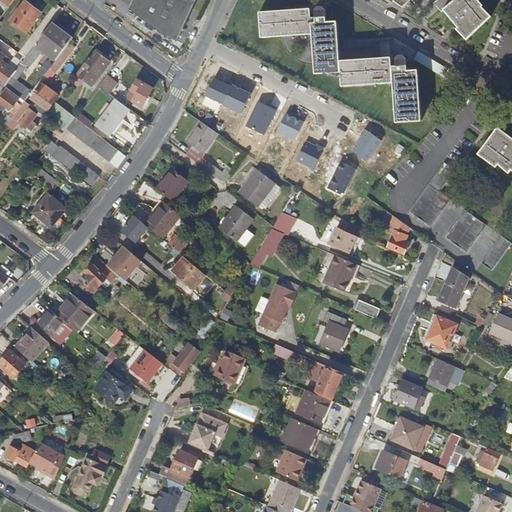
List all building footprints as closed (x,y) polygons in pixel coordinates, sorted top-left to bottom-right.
[(163,35),(177,42),(196,1),(193,0),(133,0),(129,9),(163,35)] [(403,8),(408,5),(407,3),(408,0),(392,0),(392,1),(403,8)] [(466,39),(490,17),(480,7),(481,6),(476,0),(437,0),(434,2),(441,11),(444,10),(458,27),(456,29),(466,39)] [(12,21),(27,32),(41,14),(26,3),(12,21)] [(326,22),(325,7),(323,5),(318,5),(315,8),(315,15),(311,15),(311,8),(260,11),(261,38),(312,34),(315,74),(341,73),(342,86),(393,83),(396,123),(421,122),(417,65),(413,65),(414,71),(407,71),(407,59),(403,55),(399,55),(395,58),(396,63),(392,64),(391,57),(340,61),(337,14),(332,15),(332,21),(326,22)] [(47,50),(58,59),(70,43),(74,38),(53,23),(24,62),(32,65),(42,52),(44,53),(47,50)] [(75,48),(70,43),(58,59),(46,75),(51,80),(75,48)] [(0,51),(0,82),(5,86),(12,77),(16,72),(2,61),(6,57),(0,51)] [(110,63),(95,52),(81,71),(77,76),(91,87),(110,63)] [(64,77),(71,83),(77,76),(81,71),(72,66),(64,77)] [(120,86),(108,76),(99,87),(112,97),(120,86)] [(32,93),(12,77),(5,86),(8,88),(25,102),(32,93)] [(133,92),(129,100),(142,108),(154,88),(138,79),(132,90),(133,92)] [(44,84),(32,99),(48,111),(59,96),(44,84)] [(1,124),(5,128),(7,126),(25,102),(8,88),(0,98),(0,114),(2,116),(7,109),(10,112),(12,114),(9,119),(6,118),(1,124)] [(113,134),(131,111),(115,99),(97,123),(113,134)] [(30,135),(44,116),(25,102),(7,126),(13,131),(18,123),(26,129),(25,131),(30,135)] [(83,117),(80,121),(89,128),(93,124),(83,117)] [(76,118),(67,129),(119,169),(128,157),(89,128),(80,121),(76,118)] [(204,154),(217,134),(200,122),(187,142),(204,154)] [(511,138),(498,128),(478,154),(497,168),(499,165),(510,174),(511,170),(511,138)] [(92,186),(100,176),(61,146),(54,156),(92,186)] [(212,165),(207,172),(221,182),(225,182),(232,172),(228,170),(225,174),(212,165)] [(275,182),(255,169),(239,192),(258,206),(275,182)] [(174,170),(158,190),(174,203),(190,183),(174,170)] [(431,227),(451,200),(429,185),(409,212),(431,227)] [(16,203),(22,208),(33,194),(27,189),(16,203)] [(48,195),(33,212),(50,227),(65,210),(48,195)] [(165,203),(146,226),(162,239),(181,217),(165,203)] [(251,219),(234,206),(218,227),(235,241),(251,219)] [(69,213),(65,210),(50,227),(33,212),(30,216),(51,234),(69,213)] [(297,219),(282,210),(272,227),(271,229),(283,234),(287,235),(297,219)] [(466,254),(486,226),(465,211),(445,238),(466,254)] [(402,243),(409,227),(394,217),(389,229),(395,232),(388,248),(404,255),(408,245),(402,243)] [(350,254),(357,237),(344,231),(348,224),(342,220),(330,246),(350,254)] [(279,241),(283,234),(271,229),(250,264),(257,267),(267,252),(275,238),(279,241)] [(177,234),(168,244),(179,253),(188,242),(177,234)] [(481,264),(492,272),(511,245),(500,237),(481,264)] [(271,254),(279,241),(275,238),(267,252),(271,254)] [(124,246),(108,266),(121,277),(126,281),(142,262),(136,257),(139,252),(132,246),(129,250),(124,246)] [(348,285),(356,265),(335,256),(324,285),(344,293),(348,285)] [(194,289),(206,275),(186,258),(184,257),(179,263),(183,267),(176,275),(194,289)] [(115,284),(121,277),(108,266),(101,260),(99,262),(98,261),(94,266),(93,266),(85,274),(86,275),(80,281),(84,286),(82,288),(91,297),(109,278),(112,280),(115,284)] [(172,271),(176,275),(183,267),(179,263),(172,271)] [(351,286),(359,266),(356,265),(348,285),(351,286)] [(468,279),(452,268),(438,302),(454,309),(468,279)] [(10,271),(6,276),(16,284),(20,280),(10,271)] [(275,333),(280,323),(287,307),(289,307),(296,293),(275,284),(257,325),(275,333)] [(73,295),(57,315),(78,332),(94,311),(89,307),(73,295)] [(359,301),(354,310),(376,320),(380,310),(359,301)] [(81,335),(78,332),(57,315),(52,310),(39,325),(61,343),(62,342),(70,348),(81,335)] [(323,344),(337,349),(345,329),(344,328),(347,319),(327,311),(324,319),(332,323),(323,344)] [(162,320),(178,333),(181,327),(166,314),(162,320)] [(423,339),(427,340),(437,316),(433,315),(423,339)] [(503,349),(511,352),(511,349),(511,321),(497,315),(489,334),(506,342),(503,349)] [(457,325),(437,316),(427,340),(446,348),(457,325)] [(480,318),(474,326),(479,328),(484,321),(480,318)] [(34,362),(51,343),(35,329),(18,348),(34,362)] [(112,342),(116,345),(125,334),(120,331),(112,342)] [(200,351),(188,343),(173,364),(184,372),(200,351)] [(295,353),(273,343),(270,351),(292,361),(295,353)] [(148,382),(163,363),(146,350),(131,369),(148,382)] [(234,384),(245,358),(227,350),(223,359),(221,364),(217,363),(212,375),(234,384)] [(27,365),(11,351),(0,363),(0,365),(15,378),(27,365)] [(107,358),(103,353),(102,353),(95,362),(97,363),(101,366),(104,362),(107,358)] [(446,391),(456,368),(438,360),(428,383),(446,391)] [(309,391),(330,400),(341,374),(313,361),(306,377),(314,381),(309,391)] [(126,399),(133,391),(109,373),(96,389),(114,402),(120,394),(126,399)] [(419,396),(422,389),(403,381),(395,400),(420,411),(425,399),(419,396)] [(320,423),(330,400),(309,391),(307,390),(297,413),(320,423)] [(308,450),(317,429),(293,417),(283,440),(308,450)] [(389,438),(393,440),(402,419),(398,417),(389,438)] [(195,428),(189,443),(207,451),(214,454),(219,441),(225,428),(203,418),(198,430),(195,428)] [(430,431),(402,419),(393,440),(421,453),(430,431)] [(34,437),(31,428),(23,431),(17,432),(20,441),(34,437)] [(452,434),(438,467),(446,470),(456,449),(457,446),(460,438),(460,437),(459,437),(452,434)] [(37,448),(29,443),(22,454),(9,446),(4,456),(12,461),(13,460),(26,467),(29,462),(41,469),(40,471),(54,479),(64,458),(39,444),(37,448)] [(468,451),(457,446),(456,449),(446,470),(447,471),(456,475),(460,466),(455,464),(460,454),(464,455),(466,456),(468,451)] [(95,448),(91,458),(108,464),(111,455),(95,448)] [(164,466),(160,475),(185,486),(198,456),(181,449),(172,469),(164,466)] [(499,455),(486,450),(485,453),(481,451),(476,462),(480,464),(480,465),(492,471),(499,455)] [(297,482),(306,460),(286,451),(277,473),(297,482)] [(399,478),(407,462),(383,452),(375,468),(399,478)] [(460,466),(464,455),(460,454),(455,464),(460,466)] [(104,476),(109,464),(108,464),(91,458),(87,456),(73,486),(75,490),(84,494),(88,492),(93,481),(98,483),(102,475),(104,476)] [(418,467),(443,478),(446,470),(438,467),(421,460),(418,467)] [(277,480),(266,506),(267,507),(279,511),(286,511),(297,488),(277,480)] [(344,505),(361,511),(378,511),(380,508),(374,506),(381,489),(361,481),(354,497),(347,494),(343,504),(344,505)] [(174,511),(181,496),(167,490),(166,493),(163,491),(154,511),(174,511)] [(498,511),(502,504),(484,496),(476,511),(498,511)] [(442,511),(444,510),(421,501),(416,511),(442,511)]
